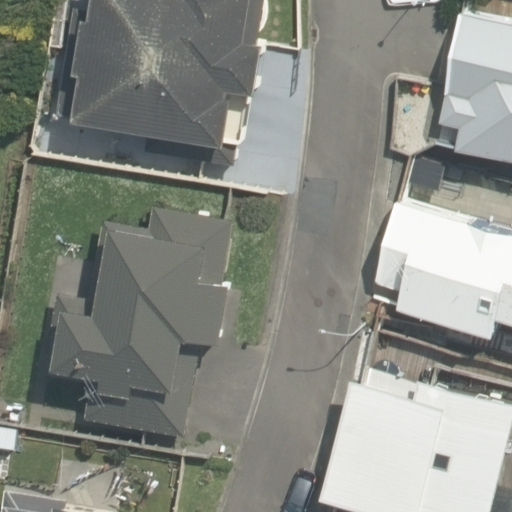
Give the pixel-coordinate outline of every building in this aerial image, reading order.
[(224,126),(237,0),(75,0),(64,108),(224,126)] [(451,105),(445,138),(511,147),(511,5),(476,0),(448,0),(434,102),(451,105)] [(511,214),(392,180),(367,264),(394,274),(386,300),(482,328),(490,300),(511,305),(511,214)] [(213,346),(227,209),(158,196),(156,214),(97,208),(90,277),(55,273),(43,384),(83,388),(80,424),(180,434),(190,343),(213,346)] [(511,385),(349,345),(313,486),(415,511),(482,511),(511,393),(511,385)] [(133,511),(10,492),(6,511),(133,511)]
